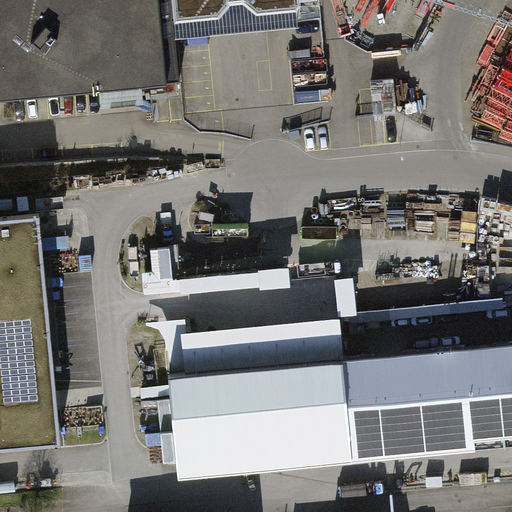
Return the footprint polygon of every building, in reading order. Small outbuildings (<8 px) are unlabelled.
[(0,0),(0,92),(176,75),(170,16),(169,0),(0,0)] [(169,0),(170,16),(216,13),(226,0),(244,0),(256,8),(294,3),(296,0),(169,0)] [(0,447),(62,441),(38,214),(0,217),(0,447)] [(178,268),(176,239),(154,240),(155,263),(147,263),(147,283),(224,280),(224,266),(178,268)] [(169,331),(172,373),(344,357),(340,314),(169,331)] [(511,339),(344,357),(172,373),(183,473),(511,441),(511,339)]
